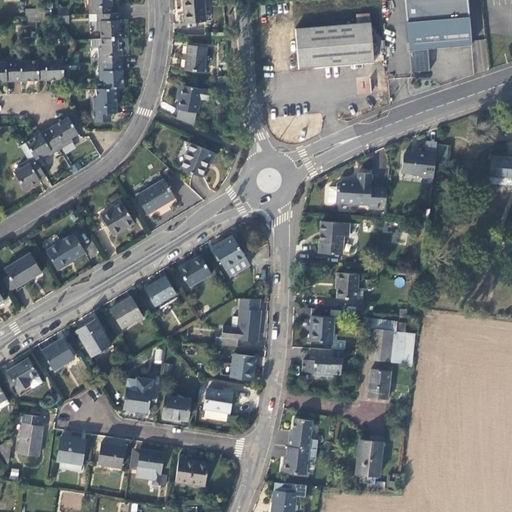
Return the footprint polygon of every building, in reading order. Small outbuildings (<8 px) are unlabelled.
[(90,0),(91,3),(87,4),(88,20),(112,18),(110,0),(90,0)] [(202,2),(182,4),(184,29),(205,27),(202,2)] [(403,29),(405,54),(467,49),(463,6),(413,11),(415,28),(403,29)] [(67,13),(58,14),(58,21),(62,30),(68,29),(67,13)] [(43,14),(25,15),(25,23),(44,22),(43,14)] [(120,44),(119,18),(112,18),(88,20),(88,28),(96,28),(96,36),(100,36),(100,45),(120,44)] [(349,28),(289,33),(293,75),(366,69),(362,19),(349,20),(349,28)] [(101,53),(97,53),(98,70),(122,69),(121,62),(120,44),(100,45),(101,53)] [(206,53),(187,51),(184,75),(203,77),(206,53)] [(29,66),(29,62),(12,63),(13,87),(38,87),(37,66),(29,66)] [(53,65),(53,62),(37,62),(37,66),(38,87),(63,85),(63,79),(70,78),(70,65),(53,65)] [(0,87),(13,87),(12,63),(0,63),(0,87)] [(99,86),(102,86),(102,94),(119,94),(123,93),(122,69),(98,70),(99,86)] [(209,95),(180,91),(176,115),(177,115),(176,123),(193,131),(195,119),(197,119),(199,104),(207,106),(209,95)] [(109,119),(117,119),(116,111),(119,111),(119,94),(102,94),(95,95),(96,103),(92,103),(93,120),(94,120),(94,128),(110,127),(109,119)] [(78,140),(67,122),(46,135),(59,156),(73,148),(70,144),(78,140)] [(35,166),(43,162),(44,165),(59,156),(46,135),(24,148),(33,162),(35,166)] [(430,183),(432,166),(435,148),(435,146),(426,145),(424,157),(417,156),(417,160),(402,158),(400,177),(416,179),(416,181),(430,183)] [(435,148),(432,166),(448,168),(450,150),(435,148)] [(215,159),(190,149),(180,175),(201,183),(208,168),(211,169),(215,159)] [(511,163),(490,162),(488,182),(511,184),(511,159),(511,163)] [(19,170),(21,173),(14,178),(24,195),(45,183),(35,166),(33,162),(19,170)] [(337,184),(336,189),(328,188),(326,205),(366,210),(366,212),(375,213),(376,207),(383,207),(385,190),(372,189),(374,175),(360,173),(359,182),(345,180),(337,184)] [(163,185),(135,202),(147,221),(174,204),(163,185)] [(134,228),(122,209),(107,217),(107,216),(99,220),(112,241),(134,228)] [(345,228),(317,226),(315,257),(338,259),(339,240),(344,240),(345,228)] [(74,240),(46,257),(57,274),(84,258),(74,240)] [(232,241),(213,253),(226,274),(245,262),(232,241)] [(29,259),(3,274),(8,281),(0,285),(8,298),(41,278),(29,259)] [(199,261),(178,274),(189,292),(210,279),(199,261)] [(396,276),(393,285),(402,287),(405,279),(396,276)] [(165,281),(144,294),(154,311),(175,298),(165,281)] [(351,283),(333,281),(330,306),(351,308),(352,299),(349,299),(351,283)] [(131,302),(110,315),(121,333),(142,321),(131,302)] [(260,315),(239,313),(238,322),(232,321),(231,332),(222,332),(221,342),(215,342),(215,349),(236,352),(236,345),(257,347),(260,315)] [(331,323),(306,320),(303,346),(329,348),(331,323)] [(95,324),(76,335),(91,361),(110,349),(95,324)] [(395,329),(368,326),(367,335),(370,336),(366,367),(387,370),(387,369),(409,371),(412,341),(393,339),(395,329)] [(62,343),(41,356),(52,375),(74,362),(62,343)] [(155,348),(154,363),(162,363),(163,349),(155,348)] [(327,355),(307,353),(306,362),(311,362),(310,366),(298,365),(297,376),(309,378),(308,381),(328,383),(328,380),(336,381),(338,364),(327,363),(327,355)] [(255,362),(233,358),(230,382),(251,385),(255,362)] [(28,363),(7,376),(18,396),(17,396),(20,401),(43,387),(28,363)] [(172,368),(164,367),(162,378),(170,379),(172,368)] [(384,377),(365,375),(363,403),(382,404),(384,377)] [(154,379),(126,376),(123,411),(150,414),(154,379)] [(0,394),(0,410),(1,413),(8,408),(0,394)] [(231,397),(206,394),(203,414),(228,418),(231,397)] [(189,404),(165,400),(161,422),(186,425),(189,404)] [(42,422),(23,419),(17,458),(37,461),(42,431),(40,431),(42,422)] [(311,424),(293,421),(291,434),(290,434),(288,449),(315,452),(317,444),(309,443),(311,424)] [(84,446),(60,442),(56,465),(59,466),(58,473),(79,476),(84,446)] [(367,446),(357,445),(353,478),(376,481),(380,443),(367,442),(367,446)] [(124,452),(99,448),(96,469),(121,472),(124,452)] [(286,448),(284,463),(282,463),(281,474),(305,477),(307,462),(314,463),(315,452),(288,449),(286,448)] [(159,490),(164,458),(132,452),(129,473),(136,474),(135,482),(152,485),(151,489),(159,490)] [(179,459),(175,486),(204,490),(208,467),(187,464),(187,461),(179,459)] [(11,468),(10,477),(17,478),(19,469),(11,468)] [(295,497),(273,494),(270,511),(302,511),(303,508),(294,507),(295,497)]
